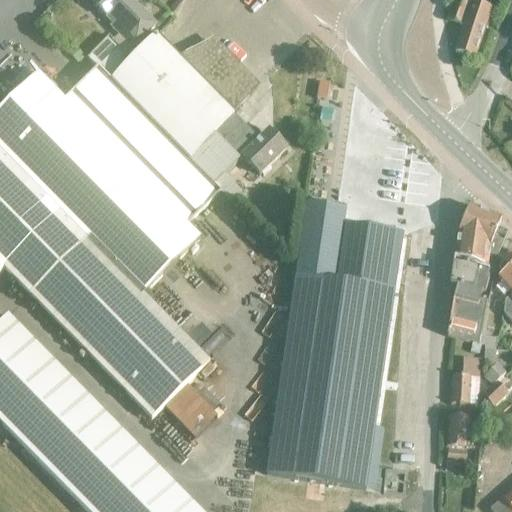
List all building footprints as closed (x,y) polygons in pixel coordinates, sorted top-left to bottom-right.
[(145,49),(156,38),(154,40),(148,34),(155,27),(128,0),(92,0),(90,3),(112,26),(110,28),(118,37),(112,42),(108,38),(86,60),(97,72),(97,71),(111,84),(125,70),(119,63),(137,44),(140,48),(142,46),(145,49)] [(486,0),(462,0),(461,2),(454,0),(453,0),(445,24),(462,29),(453,54),(473,61),(490,12),(484,10),(486,0)] [(247,98),(230,80),(239,71),(212,44),(179,61),(156,38),(145,49),(142,46),(140,48),(137,44),(119,63),(125,70),(111,84),(188,163),(232,117),(233,116),(231,115),(247,98)] [(79,52),(72,59),(77,65),(84,58),(79,52)] [(0,269),(3,272),(151,423),(208,367),(141,298),(198,242),(185,228),(216,198),(185,166),(188,163),(111,84),(97,71),(97,72),(95,74),(64,104),(36,77),(0,112),(0,269)] [(326,102),(328,86),(318,85),(316,101),(326,102)] [(188,163),(185,166),(216,198),(219,195),(212,188),(213,188),(230,205),(241,193),(224,177),(241,160),(259,178),(260,176),(262,178),(270,171),(268,169),(286,151),(268,133),(257,143),(232,117),(188,163)] [(305,207),(294,280),(334,285),(342,228),(345,213),(326,210),(305,207)] [(453,302),(446,339),(484,349),(483,367),(493,366),(494,340),(479,339),(486,304),(478,302),(481,293),(484,294),(488,280),(485,280),(487,271),(485,271),(487,257),(496,259),(506,234),(496,230),(500,222),(469,209),(457,237),(451,272),(449,288),(456,289),(453,302)] [(294,280),(265,477),(341,488),(358,491),(364,492),(393,294),(402,237),(342,228),(334,285),(294,280)] [(500,284),(495,289),(503,298),(505,301),(511,295),(511,253),(511,252),(500,261),(503,264),(499,268),(498,271),(502,276),(497,281),(500,284)] [(503,303),(502,317),(507,322),(511,328),(511,295),(505,301),(503,303)] [(471,348),(469,356),(478,359),(480,351),(471,348)] [(477,398),(478,380),(478,363),(462,362),(461,380),(451,379),(450,407),(468,408),(468,397),(477,398)] [(496,384),(504,376),(495,368),(483,379),(492,388),(496,384)] [(496,384),(492,388),(481,398),(493,411),(508,398),(496,384)] [(445,449),(464,450),(473,451),(475,427),(467,427),(468,419),(448,417),(445,449)] [(464,468),(466,454),(447,452),(445,465),(444,473),(452,473),(453,466),(464,468)] [(511,511),(511,493),(490,511),(511,511)] [(487,511),(493,505),(483,498),(476,507),(481,511),(487,511)]
